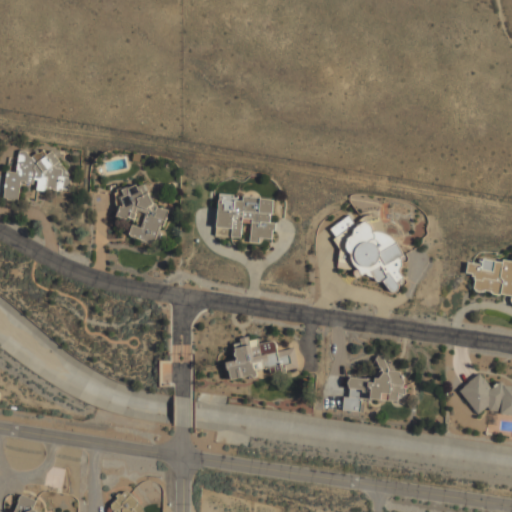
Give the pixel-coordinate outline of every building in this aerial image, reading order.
[(3,199),(18,200),(20,182),(31,183),(36,180),(37,182),(37,188),(69,191),(70,180),(54,153),(39,151),(29,157),(26,151),(18,150),(16,172),(6,171),(3,199)] [(156,244),(167,206),(141,198),(144,190),(123,184),(114,214),(134,220),(136,212),(145,215),(141,228),(131,225),(128,236),(156,244)] [(215,236),(241,237),(242,223),(251,224),(249,242),(259,242),(259,238),(272,239),(273,223),(271,223),(272,198),(218,194),(215,236)] [(336,266),(349,258),(360,276),(361,276),(383,281),(389,291),(396,292),(399,281),(404,278),(398,270),(402,254),(390,235),(372,231),(366,220),(355,227),(348,216),(329,228),(335,236),(333,241),(340,251),(336,266)] [(473,290),(511,295),(510,304),(511,304),(511,260),(504,260),(501,261),(482,258),(481,264),(467,262),(466,274),(475,275),(473,290)] [(230,380),(256,374),(255,370),(280,364),(281,372),(298,368),(294,347),(277,351),(275,340),(258,344),(256,336),(232,342),(236,360),(226,362),(230,380)] [(397,400),(397,394),(404,394),(404,383),(399,370),(388,370),(382,355),(375,357),(377,361),(376,379),(348,378),(348,387),(349,389),(349,395),(343,398),(342,411),(359,411),(360,399),(397,400)] [(458,390),(478,414),(481,411),(511,414),(511,386),(505,385),(501,380),(491,388),(479,373),(458,390)] [(133,511),(133,492),(109,493),(109,511),(133,511)] [(35,511),(33,506),(35,500),(19,495),(13,511),(35,511)]
